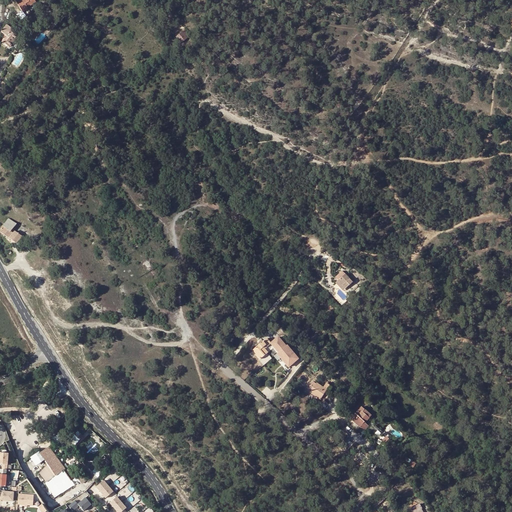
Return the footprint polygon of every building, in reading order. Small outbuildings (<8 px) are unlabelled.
[(18,0),(16,1),(23,11),(28,7),(26,4),(32,0),(18,0)] [(2,31),(10,39),(11,40),(9,42),(8,41),(5,44),(11,48),(15,41),(18,43),(21,39),(12,32),(14,30),(7,25),(2,31)] [(183,42),(193,34),(187,28),(178,35),(183,42)] [(0,231),(9,238),(17,242),(23,236),(15,231),(13,233),(11,231),(17,224),(9,219),(0,228),(0,231)] [(353,282),(345,274),(338,281),(343,286),(345,284),(348,286),(353,282)] [(261,359),(274,347),(267,339),(253,351),(261,359)] [(330,393),(333,388),(326,384),(323,388),(317,384),(310,393),(321,400),(327,391),(330,393)] [(360,427),(364,423),(369,418),(363,412),(359,416),(356,414),(351,419),(360,427)] [(364,423),(360,427),(364,431),(368,427),(364,423)] [(69,440),(66,442),(65,442),(64,440),(63,441),(62,440),(60,441),(55,436),(53,438),(57,443),(68,453),(81,439),(78,437),(80,434),(78,432),(69,440)] [(49,447),(39,454),(47,465),(39,474),(46,483),(45,483),(49,489),(52,493),(55,497),(73,485),(63,471),(65,469),(49,447)] [(99,476),(102,471),(95,468),(92,473),(99,476)] [(20,478),(19,470),(11,471),(12,479),(20,478)] [(108,486),(103,481),(96,487),(100,492),(108,486)] [(112,492),(108,486),(100,492),(105,498),(112,492)] [(13,492),(1,492),(1,494),(0,494),(0,501),(1,501),(1,500),(12,501),(13,492)] [(18,494),(17,504),(32,505),(33,495),(18,494)] [(379,505),(385,499),(382,496),(376,502),(379,505)] [(114,508),(121,502),(116,497),(109,503),(114,508)] [(91,504),(85,498),(77,504),(83,511),(91,504)] [(120,511),(126,508),(121,502),(114,508),(117,511),(120,511)]
